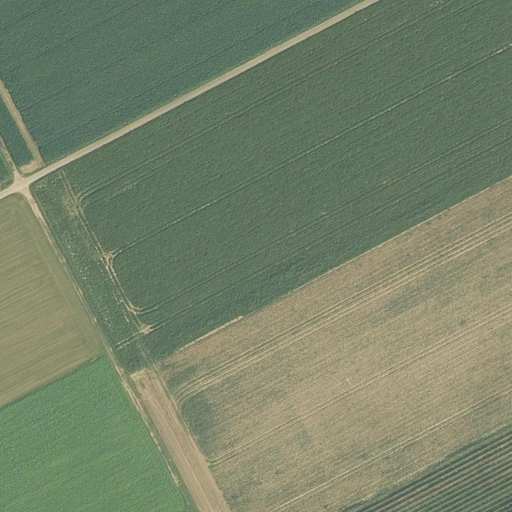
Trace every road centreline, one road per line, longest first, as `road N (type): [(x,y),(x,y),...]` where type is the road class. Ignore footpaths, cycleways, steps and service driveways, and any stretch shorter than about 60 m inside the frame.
road 1 (track): [(0,196),(373,0)]
road 2 (track): [(0,144),(191,511)]
